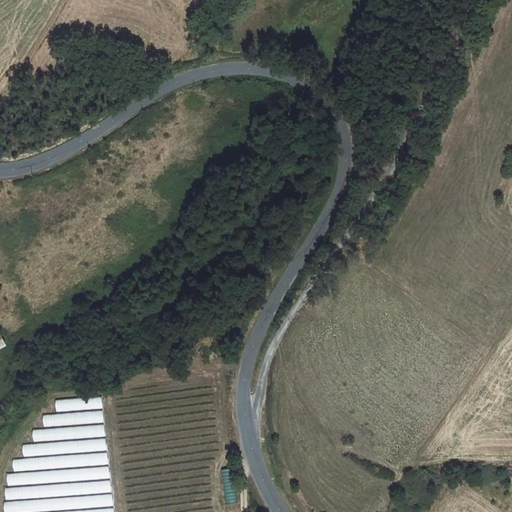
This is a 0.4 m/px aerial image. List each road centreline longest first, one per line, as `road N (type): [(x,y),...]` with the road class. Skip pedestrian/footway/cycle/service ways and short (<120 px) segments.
road 1 (tertiary): [(0,169),(65,150),(192,74),(268,72),(327,98),(346,119),(340,189),(265,318),(243,383),(250,458)]
road 2 (unclassified): [(250,458),(258,393),(277,337),(374,198),(474,0)]
